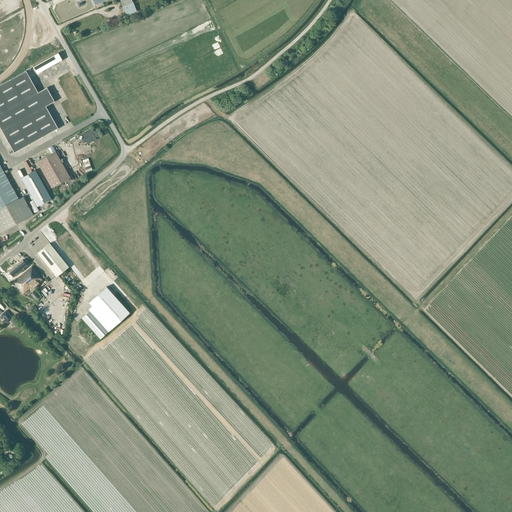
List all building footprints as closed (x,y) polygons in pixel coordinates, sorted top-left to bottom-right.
[(120,0),(127,16),(127,15),(129,19),(132,17),(131,14),(137,11),(132,0),(120,0)] [(110,28),(119,24),(116,19),(108,22),(110,28)] [(33,67),(37,74),(62,60),(58,53),(58,52),(33,67)] [(26,71),(0,85),(0,126),(14,152),(58,128),(46,106),(55,101),(47,88),(38,92),(26,71)] [(93,132),(91,128),(82,133),(84,138),(82,139),(84,142),(86,141),(88,144),(96,139),(96,138),(100,135),(97,130),(93,132)] [(67,181),(71,179),(56,151),(37,162),(52,188),(67,179),(67,181)] [(0,222),(4,230),(29,217),(0,164),(0,222)] [(35,170),(21,178),(37,206),(51,199),(51,198),(35,170)] [(74,240),(72,241),(68,245),(73,251),(84,242),(79,236),(74,240),(74,239),(74,240)] [(57,277),(69,267),(50,243),(37,253),(57,277)] [(11,270),(10,271),(15,278),(29,266),(24,260),(11,270)] [(18,278),(14,282),(24,294),(27,290),(33,286),(41,279),(38,276),(39,274),(33,266),(18,278)] [(107,287),(89,302),(112,328),(130,313),(107,287)] [(101,339),(109,332),(90,310),(82,318),(101,339)] [(6,311),(1,315),(8,322),(12,318),(6,311)]
